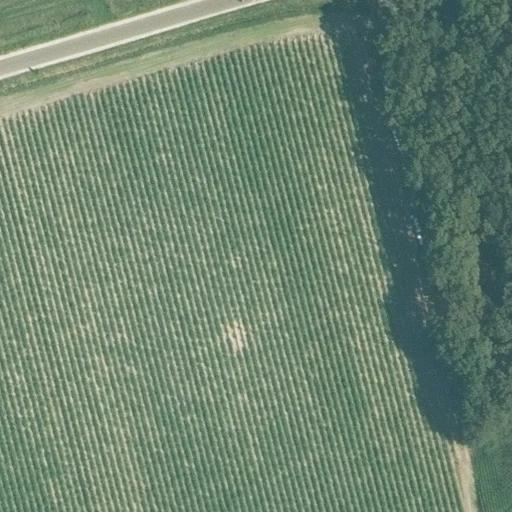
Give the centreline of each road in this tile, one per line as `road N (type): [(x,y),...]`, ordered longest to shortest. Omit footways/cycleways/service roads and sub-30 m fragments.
road 1 (unclassified): [(0,67),(224,0)]
road 2 (unclassified): [(396,0),(511,58)]
